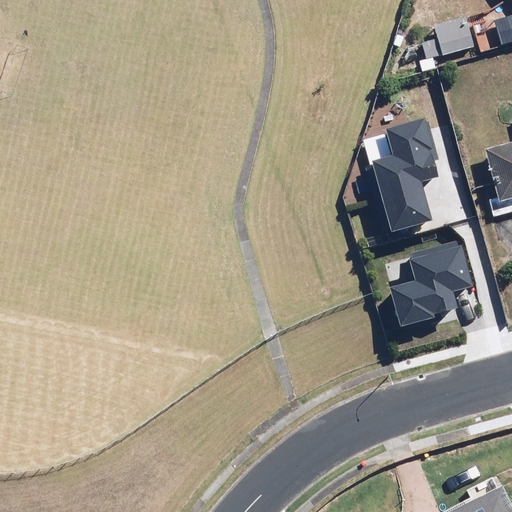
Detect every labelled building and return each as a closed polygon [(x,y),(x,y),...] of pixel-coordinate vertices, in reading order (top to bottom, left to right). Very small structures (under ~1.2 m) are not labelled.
[(474,48),(465,20),(438,29),(441,38),(425,43),(431,62),(474,48)] [(368,160),(387,226),(431,214),(421,181),(439,176),(422,117),(387,128),(394,152),(368,160)] [(511,213),(511,141),(486,149),(500,198),(489,200),(493,217),(511,213)] [(392,285),(401,320),(457,306),(452,286),(474,280),(463,239),(408,253),(414,279),(392,285)] [(467,489),(472,499),(446,511),(511,511),(511,502),(497,473),(467,489)]
